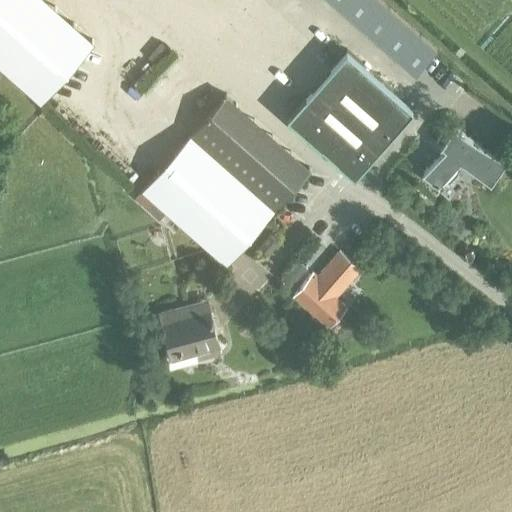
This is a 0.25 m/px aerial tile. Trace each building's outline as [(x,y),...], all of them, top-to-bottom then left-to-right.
[(48,0),(0,0),(0,64),(40,100),(94,40),(48,0)] [(436,50),(379,0),(330,0),(415,74),(436,50)] [(354,175),(413,108),(347,49),(288,115),(354,175)] [(226,93),(190,134),(273,209),(310,168),(226,93)] [(490,186),(507,163),(457,126),(443,145),(446,147),(423,174),(440,188),(460,164),(490,186)] [(274,209),(273,209),(190,134),(142,188),(156,200),(148,209),(159,219),(167,210),(226,263),(274,209)] [(267,251),(278,240),(269,232),(259,243),(267,251)] [(335,298),(360,270),(339,250),(317,275),(314,272),(294,294),(329,326),(345,307),(335,298)] [(290,287),(308,268),(298,259),(281,279),(290,287)] [(162,325),(169,349),(165,350),(169,367),(197,359),(196,355),(220,349),(211,313),(162,325)]
